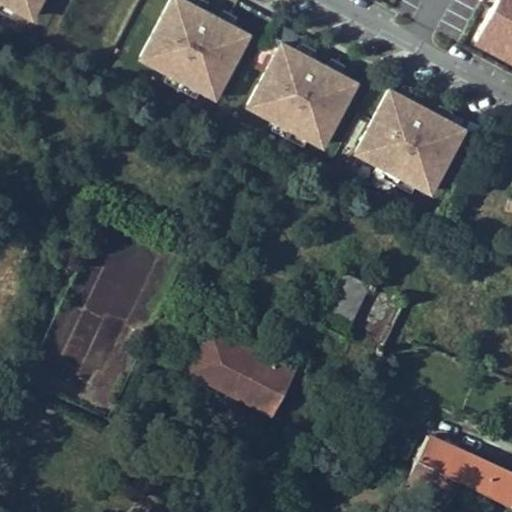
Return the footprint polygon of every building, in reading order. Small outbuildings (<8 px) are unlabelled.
[(0,0),(31,16),(38,0),(0,0)] [(169,0),(140,56),(214,96),(247,33),(185,0),(169,0)] [(355,81),(280,41),(247,104),(321,144),(355,81)] [(388,88),(355,151),(429,190),(463,127),(388,88)] [(322,312),(349,323),(368,280),(341,268),(322,312)] [(189,365),(274,409),(292,370),(210,326),(189,365)] [(272,412),(274,409),(189,365),(187,368),(272,412)] [(511,473),(427,435),(416,457),(460,479),(511,504),(511,473)] [(393,474),(405,480),(410,470),(351,440),(346,450),(393,474)] [(444,511),(460,479),(416,457),(410,470),(405,480),(393,474),(389,483),(444,511)]
